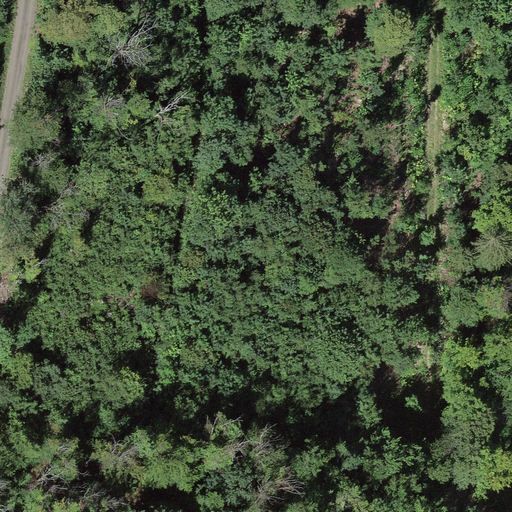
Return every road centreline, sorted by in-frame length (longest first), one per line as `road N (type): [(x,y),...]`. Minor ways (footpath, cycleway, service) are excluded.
road 1 (track): [(139,511),(208,0)]
road 2 (track): [(442,0),(426,256),(429,511)]
road 3 (track): [(25,0),(0,167)]
